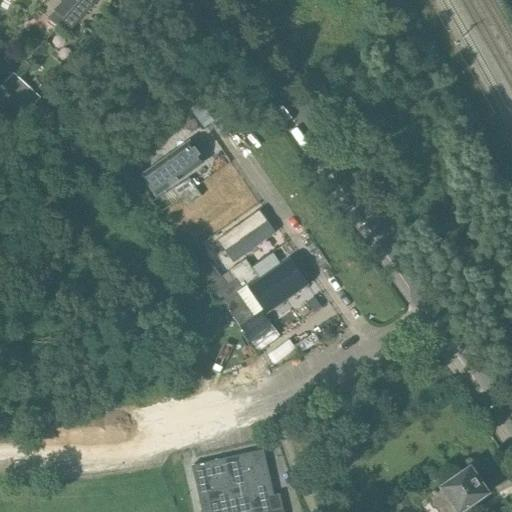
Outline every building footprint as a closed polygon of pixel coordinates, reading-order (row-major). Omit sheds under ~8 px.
[(64,0),(54,12),(63,20),(64,20),(69,15),(81,0),(64,0)] [(96,0),(103,0),(110,4),(112,0),(81,0),(69,15),(64,20),(63,20),(57,27),(67,35),(96,3),(96,0)] [(19,78),(14,73),(0,88),(0,99),(21,119),(41,97),(19,78)] [(190,107),(204,128),(223,115),(209,94),(190,107)] [(184,141),(136,175),(153,199),(201,166),(184,141)] [(174,190),(180,199),(196,188),(190,179),(174,190)] [(196,188),(180,199),(186,208),(202,197),(196,188)] [(260,213),(218,242),(232,263),(274,234),(260,213)] [(199,247),(187,256),(216,295),(217,295),(228,286),(199,247)] [(230,271),(237,280),(252,269),(246,260),(230,271)] [(293,261),(250,290),(268,316),(311,287),(293,261)] [(247,286),(248,285),(259,277),(252,269),(237,280),(243,289),(247,286)] [(237,280),(228,286),(217,295),(216,295),(240,328),(262,312),(263,311),(256,300),(248,289),(249,289),(247,286),(243,289),(237,280)] [(262,312),(240,328),(259,354),(281,338),(262,312)] [(283,511),(280,495),(274,496),(264,450),(192,467),(202,511),(283,511)] [(428,498),(437,511),(463,511),(489,495),(471,469),(428,498)]
